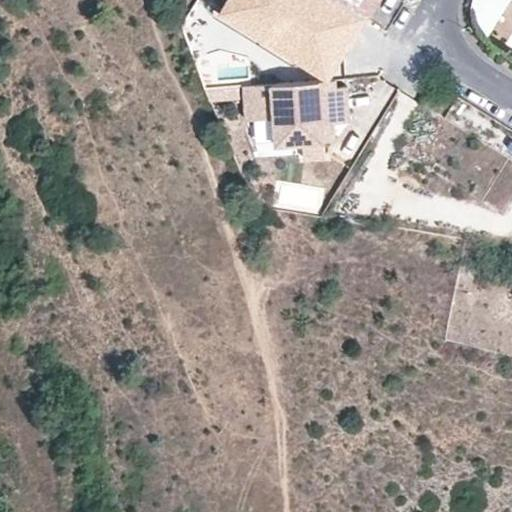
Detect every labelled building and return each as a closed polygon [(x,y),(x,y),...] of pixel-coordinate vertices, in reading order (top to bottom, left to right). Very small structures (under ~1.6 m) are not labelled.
[(346,52),(369,14),(347,0),(227,0),(221,11),(295,56),(346,52)] [(347,0),(369,14),(377,0),(347,0)] [(488,7),(480,25),(494,31),(502,13),(488,7)] [(293,62),(303,61),(329,76),(331,76),(342,58),(346,52),(295,56),(221,11),(218,16),(293,62)] [(350,118),(348,83),(336,84),(336,76),(331,76),(244,81),(246,116),(255,141),(303,138),(304,155),(325,153),(324,137),(335,136),(334,119),(350,118)]
